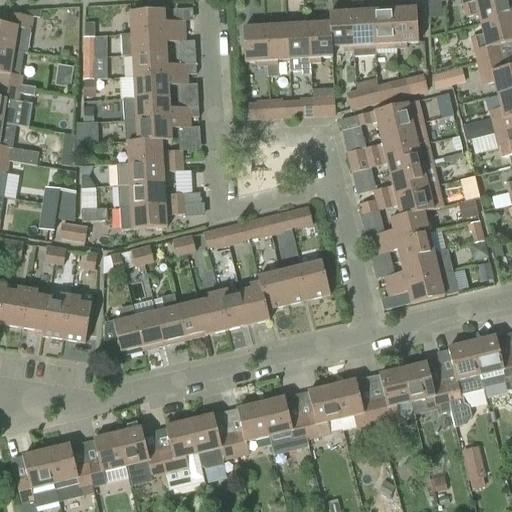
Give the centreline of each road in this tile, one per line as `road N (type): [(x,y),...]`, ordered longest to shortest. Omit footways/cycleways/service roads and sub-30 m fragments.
road 1 (residential): [(102,399),(369,333)]
road 2 (residential): [(331,183),(221,211),(215,141)]
road 3 (residential): [(369,333),(331,183)]
road 4 (residential): [(331,183),(321,138),(215,141)]
road 5 (residential): [(369,333),(511,299)]
road 6 (residential): [(215,141),(205,0)]
